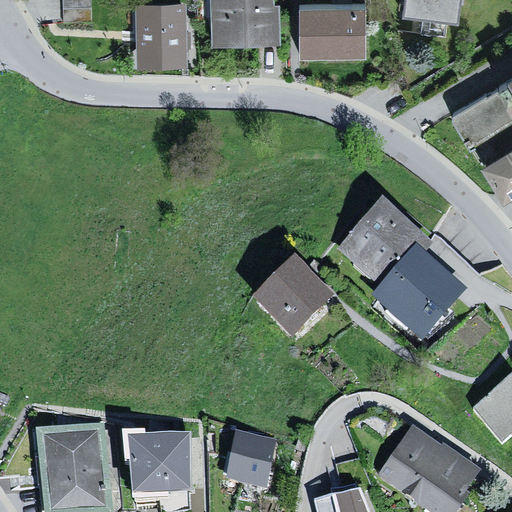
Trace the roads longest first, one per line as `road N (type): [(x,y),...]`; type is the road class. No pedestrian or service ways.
road 1 (residential): [(511,251),(452,178),(368,123),(302,101),(85,93),(2,32)]
road 2 (residential): [(511,489),(391,401),(359,399),(333,412),(319,432),(303,511)]
